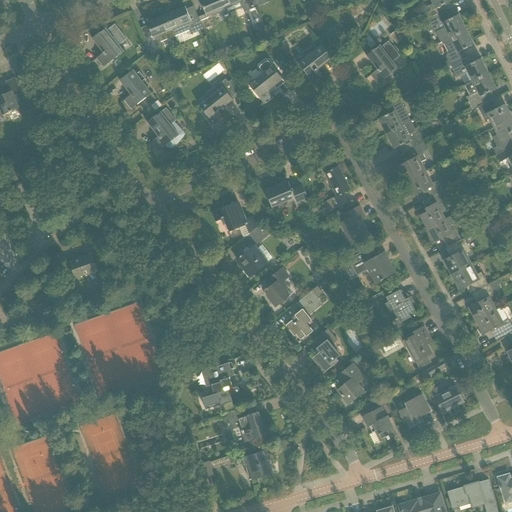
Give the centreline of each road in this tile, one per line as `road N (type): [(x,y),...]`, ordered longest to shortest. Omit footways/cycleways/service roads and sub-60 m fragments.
road 1 (residential): [(504,438),(340,135),(324,133),(149,207)]
road 2 (residential): [(365,479),(149,207)]
road 3 (residential): [(149,207),(39,28)]
road 4 (unclassified): [(365,479),(504,438)]
